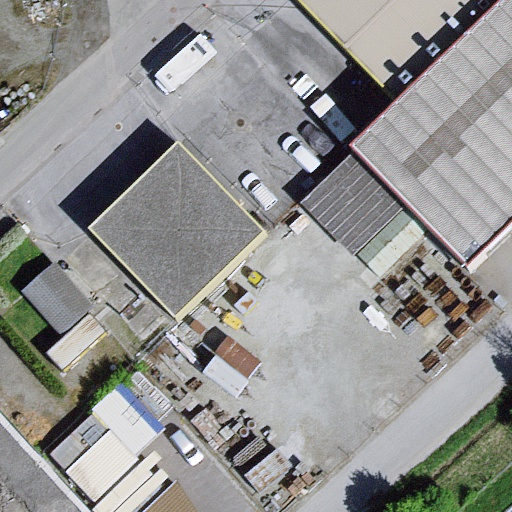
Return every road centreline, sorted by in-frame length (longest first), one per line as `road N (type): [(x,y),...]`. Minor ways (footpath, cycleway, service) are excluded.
road 1 (unclassified): [(181,0),(0,174)]
road 2 (unclassified): [(329,511),(511,346)]
